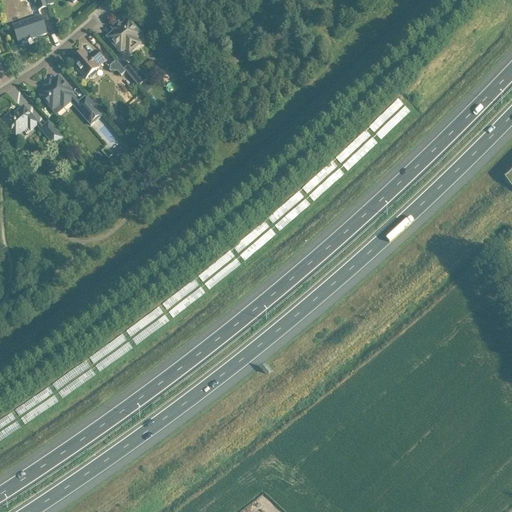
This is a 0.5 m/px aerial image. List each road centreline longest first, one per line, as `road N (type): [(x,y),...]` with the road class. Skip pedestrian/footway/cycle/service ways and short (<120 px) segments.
road 1 (motorway): [(511,70),(323,252),(124,410),(0,494)]
road 2 (motorway): [(29,511),(234,368),(511,115)]
road 3 (residential): [(0,93),(106,10)]
